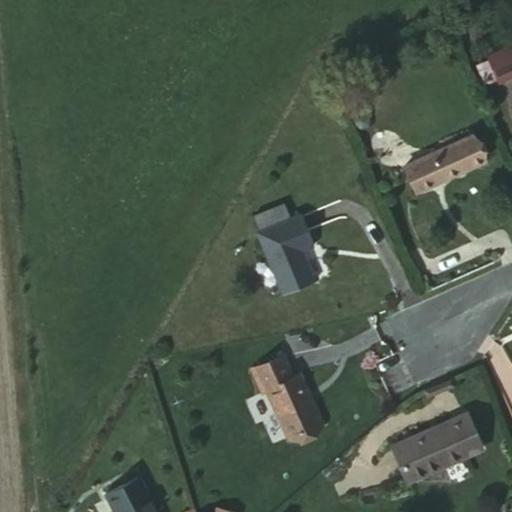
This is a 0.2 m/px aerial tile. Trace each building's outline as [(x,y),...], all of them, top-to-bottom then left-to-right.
[(495,47),(484,51),(495,77),(506,72),(495,47)] [(470,57),(481,83),(495,77),(484,51),(470,57)] [(403,179),(410,193),(475,164),(464,138),(399,166),(403,179)] [(291,248),(304,241),(292,210),(247,229),(274,290),(304,277),(303,276),(291,248)] [(291,375),(282,355),(248,370),(258,393),(262,391),(282,436),(316,420),(296,373),(291,375)] [(470,459),(453,424),(417,439),(420,445),(442,435),(455,466),(470,459)] [(417,439),(380,454),(398,492),(455,466),(442,435),(420,445),(417,439)] [(176,511),(170,499),(166,501),(145,456),(112,474),(131,511),(176,511)]
